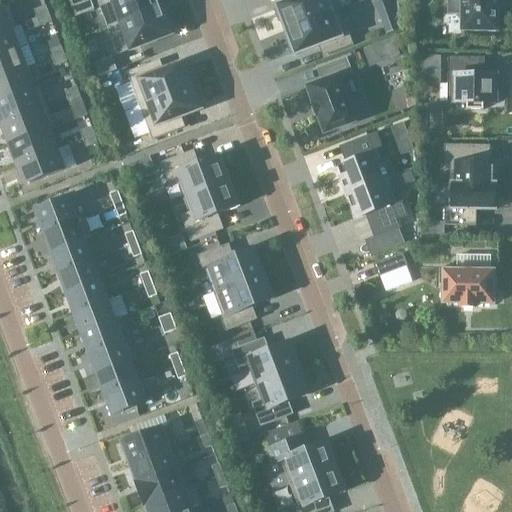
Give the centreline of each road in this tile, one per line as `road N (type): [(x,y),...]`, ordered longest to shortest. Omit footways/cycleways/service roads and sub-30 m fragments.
road 1 (residential): [(391,511),(198,0)]
road 2 (residential): [(79,511),(0,300)]
